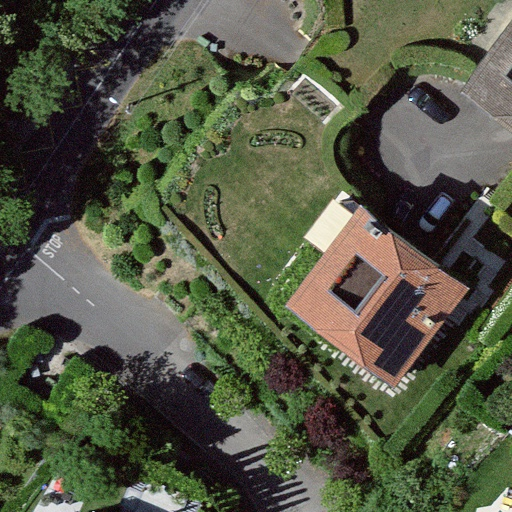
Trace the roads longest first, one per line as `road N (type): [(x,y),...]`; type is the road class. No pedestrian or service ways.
road 1 (residential): [(3,228),(91,298),(255,452),(296,511)]
road 2 (secondary): [(159,0),(3,228)]
